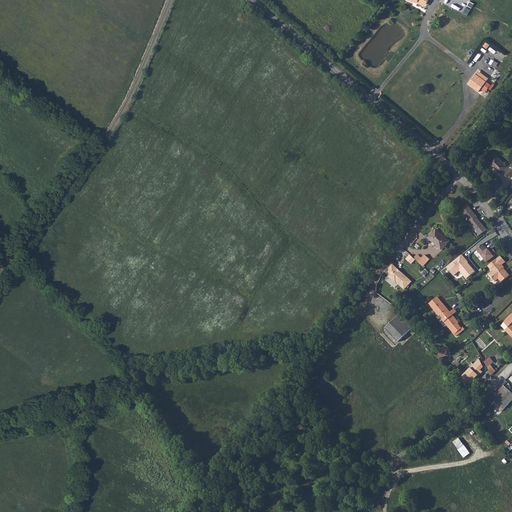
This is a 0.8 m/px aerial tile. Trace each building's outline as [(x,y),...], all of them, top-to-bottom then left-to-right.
[(500,54),(494,62),(498,65),(504,57),(500,54)] [(488,79),(477,71),(468,84),(478,92),(488,79)] [(511,177),(511,176),(511,163),(508,168),(495,155),(489,162),(500,174),(504,170),(505,170),(505,171),(511,177)] [(467,205),(460,210),(471,222),(476,217),(477,217),(467,205)] [(486,229),(476,217),(471,222),(470,223),(480,235),(486,229)] [(429,239),(441,251),(450,242),(437,230),(429,239)] [(486,263),(497,254),(493,248),(490,250),(488,249),(486,250),(481,245),(476,249),(486,263)] [(425,255),(422,258),(417,254),(413,258),(416,260),(418,262),(423,267),(430,259),(425,255)] [(416,260),(413,258),(410,255),(406,259),(412,265),(416,260)] [(461,255),(446,267),(452,275),(458,270),(466,279),(474,272),(463,259),(464,259),(461,255)] [(500,256),(488,266),(492,271),(488,274),(495,282),(498,279),(501,282),(510,276),(504,268),(504,267),(502,265),(505,262),(500,256)] [(385,272),(389,276),(388,277),(396,284),(397,283),(405,290),(412,282),(393,264),(385,272)] [(443,319),(450,312),(438,297),(429,305),(439,317),(440,316),(443,319)] [(450,312),(443,319),(442,320),(455,335),(462,328),(458,324),(460,323),(453,315),(450,312)] [(399,316),(386,329),(399,343),(412,330),(399,316)] [(462,328),(455,335),(457,338),(466,330),(463,327),(462,328)] [(435,353),(439,360),(451,353),(447,346),(435,353)] [(490,358),(484,362),(492,375),(496,372),(491,365),(494,363),(490,358)] [(484,367),(479,359),(461,377),(470,385),(482,372),(481,370),(484,367)] [(511,400),(511,393),(504,385),(486,403),(489,406),(494,401),(503,410),(511,400)] [(458,450),(463,458),(470,454),(459,438),(453,442),(458,449),(458,450)] [(450,455),(457,451),(452,443),(445,446),(450,455)]
